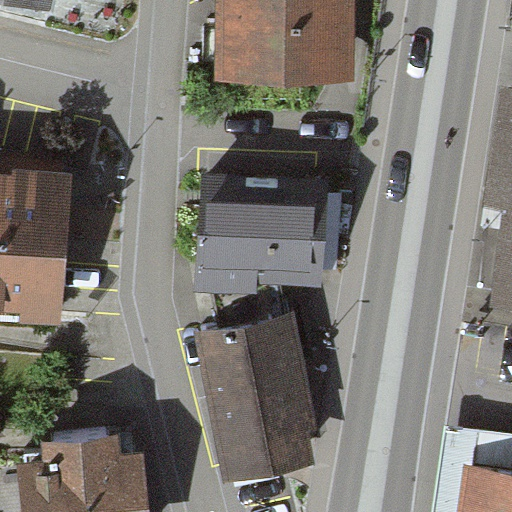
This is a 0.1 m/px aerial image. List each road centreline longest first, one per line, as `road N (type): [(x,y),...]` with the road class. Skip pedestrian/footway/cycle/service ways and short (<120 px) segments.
road 1 (residential): [(167,0),(151,288),(212,511)]
road 2 (secondary): [(367,511),(447,0)]
